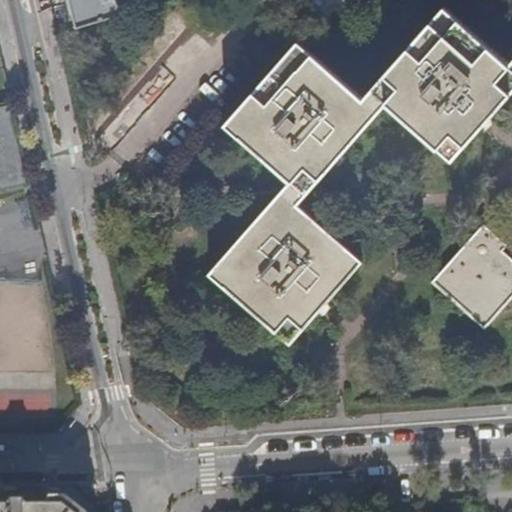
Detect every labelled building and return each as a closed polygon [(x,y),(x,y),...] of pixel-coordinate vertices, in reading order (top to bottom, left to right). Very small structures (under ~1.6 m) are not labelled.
[(74,6),(78,26),(121,14),(117,0),(99,0),(78,7),(74,6)] [(506,99),(511,92),(511,68),(510,67),(443,9),(371,91),(451,161),(480,129),(486,122),(500,105),(506,99)] [(363,101),(296,43),(258,87),(225,125),(289,183),(305,198),(378,114),(363,101)] [(0,109),(0,190),(27,185),(21,158),(14,159),(13,154),(12,148),(18,146),(9,107),(0,109)] [(21,158),(18,146),(12,148),(13,154),(14,159),(21,158)] [(281,193),(208,274),(287,346),(318,312),(324,305),(360,264),(299,209),(281,193)] [(19,197),(0,201),(0,279),(37,271),(19,197)] [(479,330),(511,292),(511,265),(497,252),(502,246),(497,242),(479,226),(427,283),(479,330)] [(50,280),(0,280),(0,354),(50,355),(50,280)]
